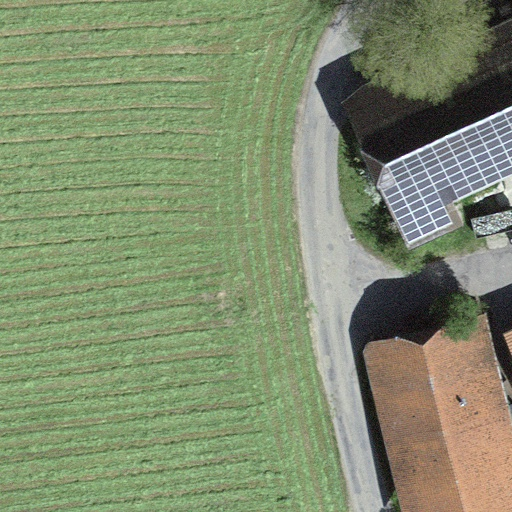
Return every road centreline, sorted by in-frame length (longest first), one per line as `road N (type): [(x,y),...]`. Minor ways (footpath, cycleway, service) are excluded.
road 1 (unclassified): [(374,0),(330,93),(319,183),(328,286),(379,511)]
road 2 (track): [(328,286),(406,296),(511,268)]
